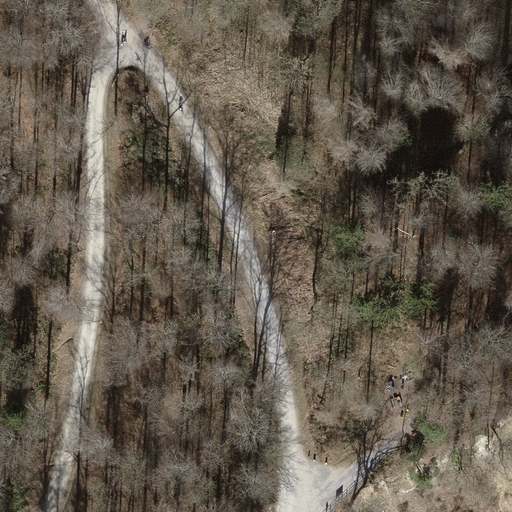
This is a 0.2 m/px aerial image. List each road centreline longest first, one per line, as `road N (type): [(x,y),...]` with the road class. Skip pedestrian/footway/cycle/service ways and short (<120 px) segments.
road 1 (track): [(96,0),(191,134),(241,243),(287,408),(290,505)]
road 2 (track): [(49,511),(81,392),(95,272),(90,110),(122,30)]
